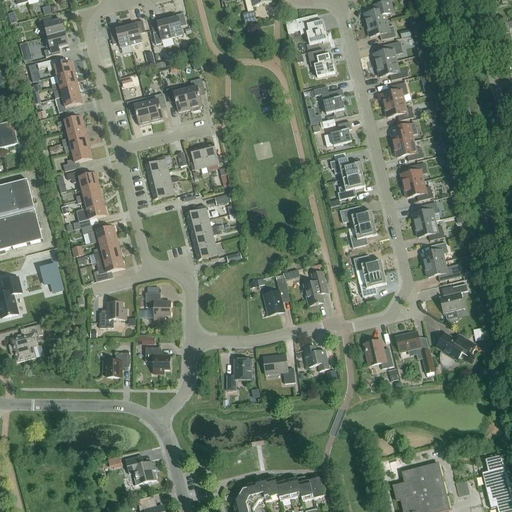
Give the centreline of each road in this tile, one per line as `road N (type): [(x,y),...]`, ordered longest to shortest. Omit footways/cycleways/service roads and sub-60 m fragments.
road 1 (residential): [(190,341),(343,327),(387,317),(405,303),(407,282),(341,4)]
road 2 (secondary): [(511,314),(437,0)]
road 3 (residential): [(190,341),(188,284),(148,262),(118,151)]
road 4 (residential): [(118,151),(88,38),(105,5)]
road 5 (residential): [(154,422),(124,407),(8,404)]
